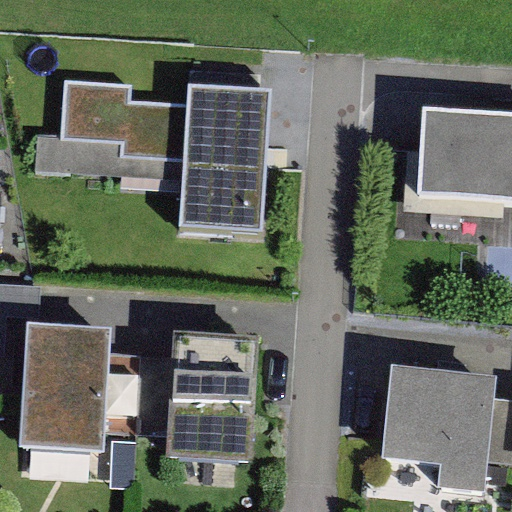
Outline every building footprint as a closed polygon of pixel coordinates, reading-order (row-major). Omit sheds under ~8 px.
[(131,92),(66,87),(62,142),(37,140),(34,178),(185,188),(182,231),(256,236),(265,99),(192,94),(191,110),(130,106),(131,92)] [(511,125),(428,118),(422,198),(511,205),(511,125)] [(0,282),(0,326),(43,327),(44,284),(0,282)] [(0,352),(31,351),(30,329),(0,330),(0,352)] [(99,364),(12,360),(6,487),(93,491),(99,364)] [(246,381),(159,377),(154,495),(241,499),(246,381)] [(477,511),(487,416),(379,405),(370,497),(429,504),(428,511),(477,511)]
